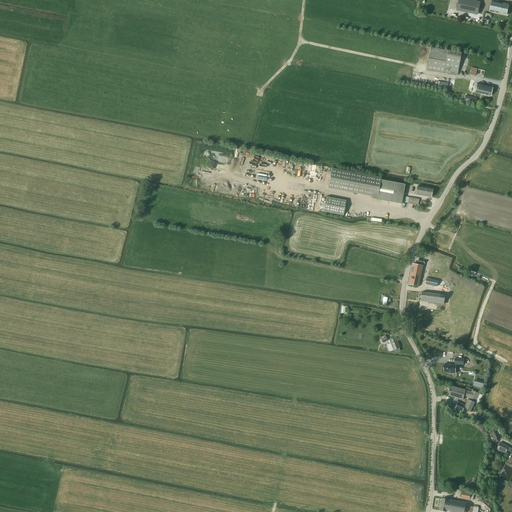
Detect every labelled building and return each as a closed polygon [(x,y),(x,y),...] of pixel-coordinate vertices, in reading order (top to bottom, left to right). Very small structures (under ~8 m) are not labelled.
[(478,15),(481,2),(470,0),(458,0),(457,10),(478,15)] [(490,11),(507,14),(509,4),(492,0),(490,11)] [(430,47),(426,70),(457,75),(461,53),(430,47)] [(477,83),(475,92),(490,96),(492,87),(477,83)] [(475,104),(477,99),(465,95),(464,101),(475,104)] [(405,184),(380,180),(381,178),(331,168),(328,188),(372,197),(371,198),(401,204),(405,184)] [(431,197),(433,189),(417,186),(416,194),(431,197)] [(323,212),(343,215),(346,200),(326,197),(323,212)] [(418,205),(419,199),(403,197),(402,202),(418,205)] [(418,286),(422,266),(412,264),(408,284),(418,286)] [(428,269),(427,276),(426,276),(425,285),(439,287),(440,278),(433,277),(434,269),(428,269)] [(467,279),(457,275),(457,276),(454,275),(453,279),(455,280),(451,293),(452,293),(451,294),(462,297),(462,296),(463,297),(467,279)] [(428,293),(421,292),(420,301),(428,302),(443,304),(444,295),(428,293)] [(470,305),(458,301),(456,306),(468,310),(470,305)] [(456,306),(453,312),(465,317),(468,310),(456,306)] [(399,350),(398,348),(399,348),(396,341),(397,340),(396,337),(389,340),(393,350),(394,350),(395,352),(396,352),(399,351),(399,350)] [(455,365),(444,364),(444,372),(456,374),(456,370),(459,370),(459,365),(455,364),(455,365)] [(474,379),(473,387),(483,388),(484,381),(474,379)] [(463,400),(464,396),(466,390),(451,386),(449,394),(456,396),(456,398),(463,400)] [(466,390),(464,396),(469,398),(465,406),(464,408),(471,412),(476,402),(476,403),(480,394),(472,390),(471,392),(466,390)] [(465,406),(458,402),(455,408),(463,411),(464,408),(465,406)] [(494,430),(488,432),(491,443),(497,441),(494,430)] [(500,442),(497,449),(506,453),(507,451),(508,447),(509,446),(500,442)] [(462,492),(461,497),(461,498),(470,500),(471,493),(462,492)] [(447,511),(450,511),(464,511),(466,503),(442,498),(440,510),(447,511)]
